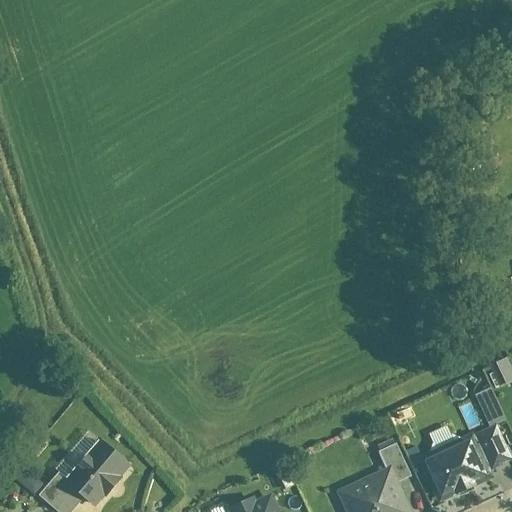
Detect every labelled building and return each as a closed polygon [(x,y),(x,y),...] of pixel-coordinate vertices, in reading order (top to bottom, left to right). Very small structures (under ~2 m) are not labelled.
[(496,433),(475,443),(487,468),(508,458),(496,433)] [(137,465),(104,439),(68,486),(100,511),(137,465)] [(436,461),(454,500),(493,482),(487,468),(475,443),(436,461)] [(418,511),(399,468),(342,492),(350,511),(418,511)] [(56,480),(43,499),(62,511),(77,511),(86,500),(56,480)] [(284,511),(277,494),(232,511),(284,511)] [(39,511),(27,501),(16,511),(39,511)]
